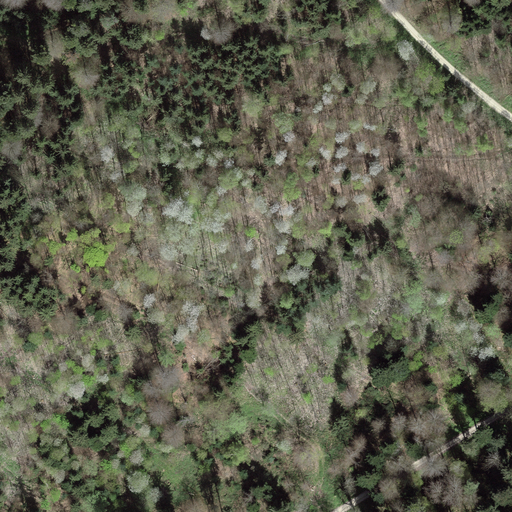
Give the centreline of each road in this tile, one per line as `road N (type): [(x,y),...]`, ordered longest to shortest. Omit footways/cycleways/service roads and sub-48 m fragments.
road 1 (track): [(336,511),(511,406)]
road 2 (track): [(383,0),(511,119)]
